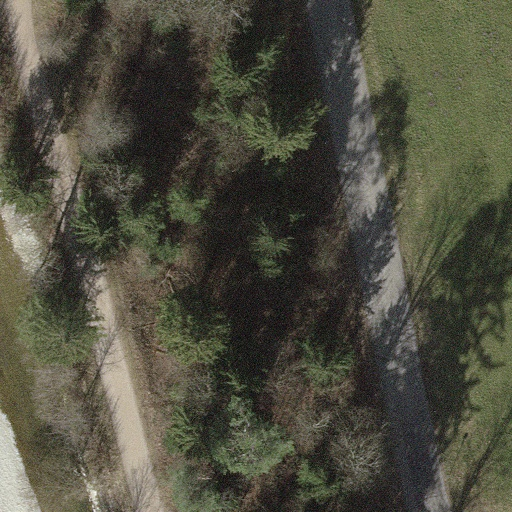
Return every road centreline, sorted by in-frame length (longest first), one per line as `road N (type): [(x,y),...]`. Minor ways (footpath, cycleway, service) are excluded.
road 1 (track): [(149,511),(7,0)]
road 2 (unclassified): [(422,511),(323,0)]
